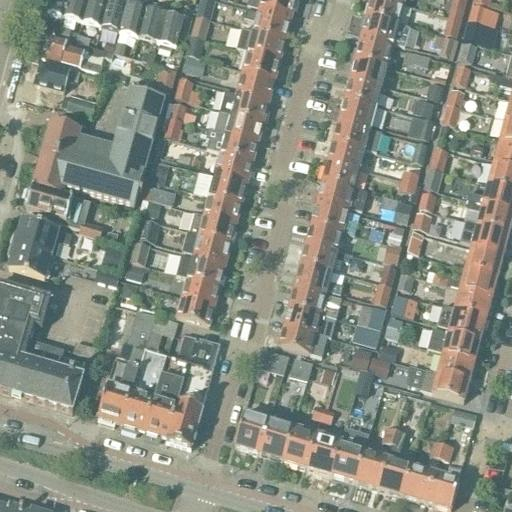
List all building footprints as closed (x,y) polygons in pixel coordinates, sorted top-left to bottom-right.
[(63,23),(69,0),(48,0),(44,18),(63,23)] [(81,28),(88,0),(69,0),(63,23),(81,28)] [(108,2),(98,0),(88,0),(81,28),(100,32),(108,2)] [(250,0),(247,10),(257,13),(291,22),(296,3),(285,0),(260,0),(260,3),(250,0)] [(398,28),(404,9),(372,0),(371,0),(366,20),(398,28)] [(372,0),(404,9),(405,0),(372,0)] [(474,0),(472,7),(489,11),(491,0),(474,0)] [(201,1),(196,22),(209,25),(215,5),(215,4),(201,1)] [(454,1),(448,21),(461,24),(466,4),(454,1)] [(127,7),(108,2),(100,32),(119,37),(127,7)] [(146,12),(127,7),(119,37),(137,42),(146,12)] [(165,18),(146,12),(137,42),(157,47),(165,18)] [(474,12),(470,26),(484,30),(488,16),(474,12)] [(246,14),(243,24),(254,26),(251,35),(251,36),(283,45),(285,45),(291,22),(257,13),(256,17),(246,14)] [(165,18),(157,47),(161,49),(159,54),(171,57),(172,52),(176,53),(180,41),(187,42),(191,25),(183,22),(165,18)] [(366,20),(361,40),(393,49),(402,51),(405,52),(410,33),(398,29),(398,28),(366,20)] [(448,21),(443,40),(455,43),(461,24),(448,21)] [(470,26),(466,43),(479,46),(484,30),(470,26)] [(194,27),(190,40),(205,44),(208,31),(194,27)] [(241,34),(236,54),(246,56),(246,55),(279,65),(282,54),(285,55),(287,47),(284,47),(285,45),(283,45),(251,36),(251,37),(241,34)] [(48,39),(41,63),(100,78),(102,70),(101,70),(88,67),(86,63),(83,62),(84,56),(66,51),(67,45),(66,44),(48,39)] [(190,40),(185,60),(199,64),(205,44),(190,40)] [(387,71),(393,49),(361,40),(355,62),(387,71)] [(444,41),(439,61),(450,63),(455,44),(444,41)] [(461,47),(456,65),(472,69),(476,51),(461,47)] [(279,65),(246,55),(246,56),(241,75),(274,84),(279,65)] [(382,90),(387,71),(355,62),(350,82),(382,90)] [(40,67),(34,89),(64,98),(64,96),(67,86),(68,84),(78,87),(80,78),(40,67)] [(456,81),(454,91),(466,94),(471,73),(459,70),(456,81)] [(268,108),(274,84),(241,75),(234,99),(268,108)] [(491,79),(488,88),(511,94),(511,97),(510,105),(511,105),(511,84),(505,83),(491,79)] [(376,110),(382,90),(350,82),(345,101),(376,110)] [(175,103),(174,104),(188,108),(193,88),(179,84),(175,103)] [(429,89),(426,104),(439,107),(443,92),(429,89)] [(32,191),(63,199),(65,194),(134,213),(165,104),(129,93),(113,150),(80,141),(82,134),(51,126),(32,191)] [(450,95),(446,111),(460,115),(464,98),(450,95)] [(224,96),(219,115),(263,127),(263,125),(266,125),(269,117),(266,115),(268,108),(234,99),(224,96)] [(66,114),(66,115),(66,116),(92,122),(96,107),(70,101),(69,103),(66,114)] [(376,110),(345,101),(338,126),(370,135),(376,110)] [(174,109),(170,123),(183,127),(186,113),(174,109)] [(446,111),(442,129),(456,133),(460,115),(446,111)] [(219,115),(213,134),(258,146),(263,127),(219,115)] [(433,127),(422,124),(417,144),(428,147),(433,127)] [(511,147),(511,126),(505,124),(500,144),(511,147)] [(338,126),(333,146),(365,154),(376,157),(381,138),(370,135),(338,126)] [(209,134),(206,144),(209,144),(207,153),(219,156),(253,165),(258,146),(213,134),(213,135),(209,134)] [(494,165),(493,169),(511,174),(511,147),(500,144),(494,165)] [(333,146),(327,165),(359,174),(365,154),(333,146)] [(427,151),(416,148),(411,167),(422,170),(427,151)] [(428,172),(443,176),(448,157),(434,153),(428,172)] [(253,165),(219,156),(214,177),(247,186),(253,165)] [(327,165),(322,185),(354,193),(359,174),(327,165)] [(511,174),(493,169),(488,188),(511,194),(511,174)] [(428,172),(422,194),(437,198),(443,176),(428,172)] [(403,176),(400,185),(417,189),(419,181),(403,176)] [(241,210),(247,186),(214,177),(207,201),(241,210)] [(322,185),(317,205),(349,214),(362,217),(367,198),(354,195),(354,193),(322,185)] [(400,185),(397,195),(414,199),(416,190),(417,189),(400,185)] [(468,198),(466,205),(511,217),(511,194),(488,188),(484,202),(468,198)] [(28,193),(25,203),(28,205),(26,215),(49,221),(48,226),(80,235),(79,239),(100,245),(104,232),(83,226),(85,220),(88,206),(73,202),(63,199),(32,191),(32,193),(28,193)] [(421,199),(417,214),(418,214),(431,217),(433,217),(436,202),(421,199)] [(202,220),(236,229),(241,210),(207,201),(202,220)] [(316,209),(311,228),(343,237),(348,217),(349,214),(317,205),(316,209)] [(511,217),(466,205),(466,206),(469,206),(467,214),(480,217),(477,229),(509,238),(511,225),(511,217)] [(397,207),(393,225),(406,229),(410,210),(397,207)] [(194,218),(189,237),(231,248),(236,229),(202,220),(194,218)] [(416,218),(411,234),(428,238),(431,222),(430,222),(417,219),(416,218)] [(143,225),(137,245),(155,250),(160,230),(143,225)] [(15,237),(11,249),(53,261),(55,261),(58,247),(69,250),(71,240),(22,226),(20,236),(15,237)] [(465,226),(460,246),(472,249),(471,250),(470,253),(502,262),(503,258),(509,238),(477,229),(465,226)] [(337,256),(343,237),(311,228),(305,248),(337,256)] [(187,237),(182,257),(192,260),(191,264),(224,272),(225,269),(231,248),(189,237),(187,237)] [(411,237),(406,258),(418,261),(424,241),(411,237)] [(305,248),(300,267),(332,276),(335,264),(348,267),(350,260),(337,256),(305,248)] [(53,261),(11,249),(8,261),(12,264),(9,274),(46,285),(53,261)] [(388,249),(382,267),(396,271),(401,252),(388,249)] [(470,253),(465,274),(497,283),(502,262),(470,253)] [(180,261),(175,280),(186,282),(219,291),(224,272),(191,264),(180,261)] [(300,267),(294,291),(326,300),(327,296),(340,300),(343,291),(329,287),(332,276),(300,267)] [(384,271),(380,289),(391,292),(396,274),(384,271)] [(465,274),(460,293),(492,302),(497,283),(465,274)] [(432,286),(447,290),(449,281),(434,277),(432,286)] [(401,279),(397,294),(410,298),(414,282),(401,279)] [(219,291),(186,282),(180,302),(214,311),(219,291)] [(29,344),(30,345),(34,331),(42,334),(51,304),(0,288),(0,396),(12,401),(29,344)] [(377,289),(372,308),(386,311),(391,292),(380,289),(377,289)] [(294,291),(288,311),(336,323),(341,304),(326,300),(294,291)] [(460,293),(454,313),(454,314),(486,322),(492,302),(460,293)] [(214,311),(180,302),(175,322),(209,331),(214,311)] [(357,329),(379,335),(381,326),(384,315),(369,311),(362,310),(357,329)] [(480,347),(486,322),(454,314),(454,313),(443,310),(437,331),(449,334),(448,338),(480,347)] [(288,311),(283,331),(327,342),(331,343),(336,323),(288,311)] [(115,368),(98,424),(99,424),(98,427),(114,431),(115,429),(122,431),(121,434),(123,434),(154,320),(137,315),(131,335),(121,350),(132,353),(127,371),(126,371),(115,368)] [(178,327),(154,320),(123,434),(137,438),(138,436),(145,438),(144,440),(145,441),(166,362),(156,359),(162,340),(173,343),(178,327)] [(388,322),(383,342),(397,345),(402,326),(388,322)] [(283,331),(278,351),(310,360),(321,363),(327,342),(283,331)] [(433,334),(427,355),(442,359),(442,358),(474,367),(480,347),(448,338),(433,334)] [(166,447),(168,448),(197,344),(184,340),(176,365),(166,362),(145,441),(160,445),(161,442),(167,444),(166,447)] [(29,344),(12,401),(73,419),(84,381),(83,380),(85,371),(61,364),(64,355),(30,345),(29,344)] [(197,344),(168,448),(190,454),(206,400),(220,350),(197,344)] [(370,357),(357,353),(352,372),(356,373),(365,375),(370,357)] [(261,356),(256,373),(284,380),(289,363),(261,356)] [(469,387),(474,367),(442,358),(442,359),(437,378),(437,379),(469,387)] [(294,365),(289,382),(307,387),(312,370),(294,365)] [(463,407),(469,387),(437,379),(437,378),(425,375),(420,396),(463,407)] [(315,411),(311,423),(320,426),(324,414),(315,411)] [(324,414),(320,426),(330,428),(334,417),(324,414)] [(455,414),(451,427),(473,432),(476,420),(455,414)] [(235,451),(259,459),(271,419),(262,416),(260,422),(245,417),(235,451)] [(271,419),(259,459),(283,466),(293,431),(294,432),(295,428),(279,423),(280,422),(271,419)] [(294,432),(293,431),(283,466),(306,473),(318,433),(309,431),(308,436),(294,432)] [(391,449),(396,435),(385,432),(380,446),(391,449)] [(328,436),(318,433),(306,473),(330,480),(340,445),(326,441),(328,436)] [(340,445),(330,480),(354,487),(363,456),(368,441),(343,433),(340,445)] [(389,460),(378,494),(402,501),(411,471),(397,466),(406,438),(396,435),(391,449),(389,460)] [(433,447),(428,462),(439,465),(443,450),(433,447)] [(443,450),(439,465),(449,468),(453,453),(443,450)] [(363,456),(354,487),(378,494),(389,460),(380,457),(379,461),(364,457),(363,456)] [(402,501),(426,509),(437,474),(427,472),(426,475),(411,471),(402,501)] [(445,476),(437,474),(426,509),(437,511),(451,511),(459,485),(443,480),(445,476)]
